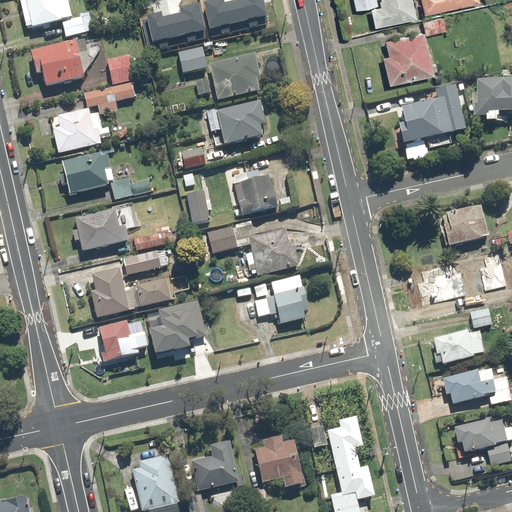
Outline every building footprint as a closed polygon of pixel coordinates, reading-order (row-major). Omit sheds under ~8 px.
[(90,15),(72,19),(67,0),(17,0),(25,30),(32,28),(33,32),(61,25),(65,41),(94,34),(90,15)] [(205,4),(213,35),(241,28),(235,0),(225,2),(224,0),(214,0),(210,1),(211,3),(205,4)] [(241,28),(271,21),(265,0),(235,0),(241,28)] [(353,0),(356,10),(369,7),(378,5),(376,0),(353,0)] [(379,0),(381,5),(369,8),(374,27),(417,17),(413,0),(379,0)] [(479,0),(421,0),(425,15),(480,2),(479,0)] [(178,43),(207,36),(199,5),(194,6),(194,4),(180,7),(181,12),(171,15),(178,43)] [(142,19),(149,50),(178,43),(171,15),(162,17),(160,12),(146,16),(147,18),(142,19)] [(443,16),(422,21),(426,35),(447,30),(443,16)] [(423,30),(385,40),(389,53),(382,55),(389,84),(434,72),(423,30)] [(29,56),(35,78),(43,76),(47,92),(87,81),(75,43),(29,56)] [(179,55),(183,76),(207,71),(202,50),(179,55)] [(133,55),(108,60),(113,87),(132,83),(138,82),(133,55)] [(257,81),(260,80),(256,58),(211,66),(218,104),(260,95),(257,81)] [(209,81),(195,84),(197,98),(211,95),(209,81)] [(511,82),(477,82),(477,106),(473,106),(473,118),(486,118),(486,124),(498,124),(498,115),(511,115),(511,82)] [(132,84),(84,94),(87,109),(98,107),(100,116),(118,113),(116,103),(135,99),(132,84)] [(436,101),(401,108),(405,124),(398,125),(402,147),(465,134),(456,87),(434,92),(436,101)] [(206,130),(211,129),(215,147),(224,145),(224,148),(263,139),(261,129),(267,128),(261,104),(217,114),(218,115),(203,119),(206,130)] [(52,131),(58,157),(102,147),(98,132),(94,133),(89,111),(58,119),(60,129),(52,131)] [(181,155),(185,171),(205,166),(202,150),(181,155)] [(108,184),(114,183),(108,158),(102,159),(102,156),(63,165),(70,197),(109,188),(108,184)] [(233,179),(240,210),(234,211),(235,218),(242,216),(242,219),(271,212),(269,203),(276,201),(271,179),(259,182),(257,173),(233,179)] [(130,180),(110,185),(115,202),(152,193),(150,182),(132,187),(130,180)] [(204,193),(187,197),(193,227),(209,224),(207,214),(213,213),(211,201),(206,202),(204,193)] [(480,206),(440,216),(448,247),(488,237),(480,206)] [(137,207),(76,220),(78,231),(73,233),(75,243),(80,242),(82,254),(130,244),(127,230),(141,227),(137,207)] [(251,223),(208,234),(213,256),(251,247),(252,254),(246,255),(251,277),(256,276),(257,279),(300,269),(294,244),(288,245),(285,231),(255,238),(251,223)] [(156,235),(134,240),(137,252),(173,244),(169,228),(155,231),(156,235)] [(123,262),(126,277),(168,267),(164,252),(123,262)] [(483,259),(486,274),(507,270),(504,254),(483,259)] [(417,283),(422,305),(464,296),(458,264),(419,271),(421,282),(417,283)] [(120,270),(93,276),(97,293),(91,294),(96,321),(134,312),(130,293),(126,294),(120,270)] [(300,279),(285,283),(288,293),(265,299),(270,318),(278,316),(281,328),(306,321),(304,315),(309,314),(300,279)] [(167,281),(136,288),(141,310),(172,303),(167,281)] [(203,337),(196,303),(158,311),(162,333),(151,335),(156,358),(189,351),(186,340),(203,337)] [(489,309),(470,313),(473,330),(492,326),(489,309)] [(127,324),(99,330),(105,357),(102,358),(103,365),(139,358),(137,352),(148,350),(145,334),(130,337),(127,324)] [(467,333),(433,340),(436,357),(440,356),(442,366),(473,359),(472,357),(484,355),(481,342),(469,344),(467,333)] [(478,372),(442,380),(446,397),(450,396),(453,407),(483,400),(482,397),(489,395),(492,405),(511,400),(511,386),(507,388),(506,379),(493,382),(490,371),(478,373),(478,372)] [(363,447),(356,417),(338,421),(340,429),(328,432),(341,494),(330,497),(333,511),(358,511),(356,503),(374,499),(367,469),(360,471),(355,449),(363,447)] [(489,421),(454,428),(457,445),(462,444),(464,456),(485,451),(489,467),(511,463),(507,443),(511,442),(511,429),(504,431),(502,422),(490,425),(489,421)] [(325,427),(310,430),(313,448),(328,446),(325,427)] [(263,447),(254,449),(262,485),(283,480),(285,489),(303,485),(294,443),(284,445),(282,437),(262,442),(263,447)] [(213,457),(192,463),(200,494),(238,484),(228,442),(210,447),(213,457)] [(179,511),(166,456),(138,462),(140,470),(131,472),(140,511),(148,511),(151,511),(150,511),(179,511)] [(269,511),(264,490),(249,494),(253,511),(269,511)] [(30,511),(26,495),(0,502),(0,511),(30,511)] [(204,511),(201,496),(186,499),(188,511),(204,511)]
